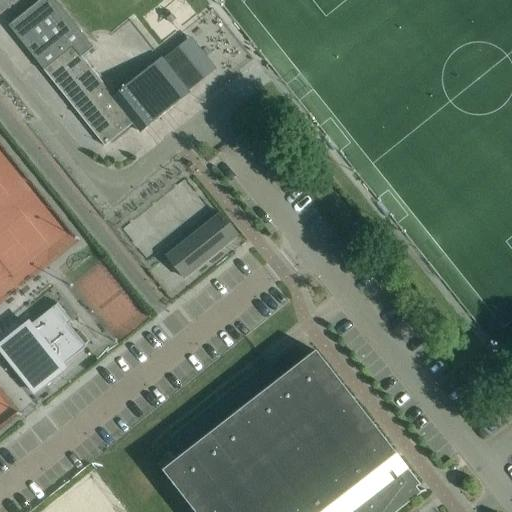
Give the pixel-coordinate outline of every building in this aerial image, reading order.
[(0,0),(0,13),(17,0),(0,0)] [(113,96),(82,57),(93,49),(53,0),(42,0),(9,27),(104,146),(133,123),(141,132),(189,93),(161,58),(113,96)] [(146,52),(130,65),(139,75),(155,63),(146,52)] [(219,212),(211,219),(165,256),(180,275),(183,279),(238,235),(219,212)] [(68,324),(71,321),(56,303),(32,323),(29,319),(21,325),(0,342),(0,353),(34,395),(67,368),(64,364),(86,346),(68,324)] [(161,470),(194,511),(396,511),(421,493),(422,492),(424,491),(426,491),(426,490),(424,490),(422,491),(420,492),(416,487),(420,484),(316,351),(280,379),(269,366),(254,378),(165,445),(176,459),(161,470)]
